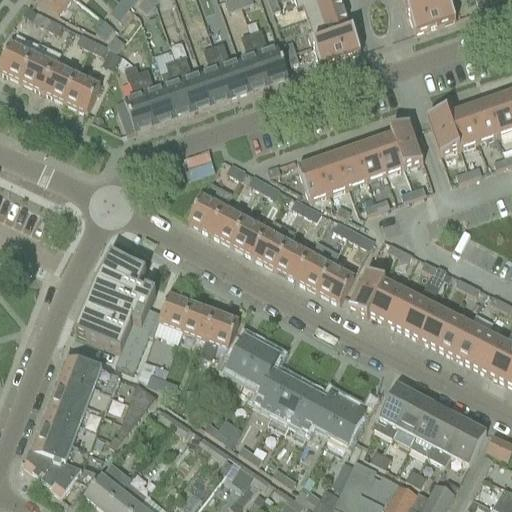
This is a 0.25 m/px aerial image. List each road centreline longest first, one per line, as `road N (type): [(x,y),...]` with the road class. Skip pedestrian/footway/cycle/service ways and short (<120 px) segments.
road 1 (residential): [(109,212),(138,162),(511,33)]
road 2 (residential): [(511,417),(109,212)]
road 3 (residential): [(0,460),(109,212)]
road 4 (residential): [(109,212),(0,158)]
